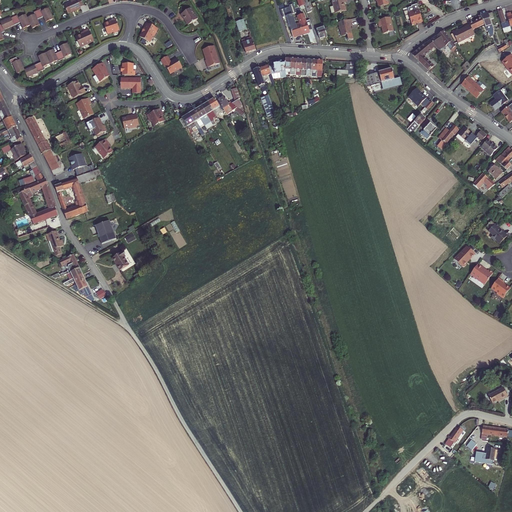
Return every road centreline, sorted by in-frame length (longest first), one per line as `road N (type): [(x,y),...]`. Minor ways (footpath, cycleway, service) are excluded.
road 1 (unclassified): [(112,299),(240,511)]
road 2 (residential): [(18,91),(17,112),(64,222),(112,299)]
road 3 (tertiary): [(170,96),(200,95),(274,51),(371,56)]
road 4 (residential): [(382,495),(460,417),(511,422)]
road 5 (track): [(0,244),(129,328)]
road 6 (tertiary): [(399,59),(511,141)]
road 7 (residential): [(399,59),(451,19),(511,0)]
road 8 (tertiary): [(18,91),(36,92),(105,49),(125,46)]
